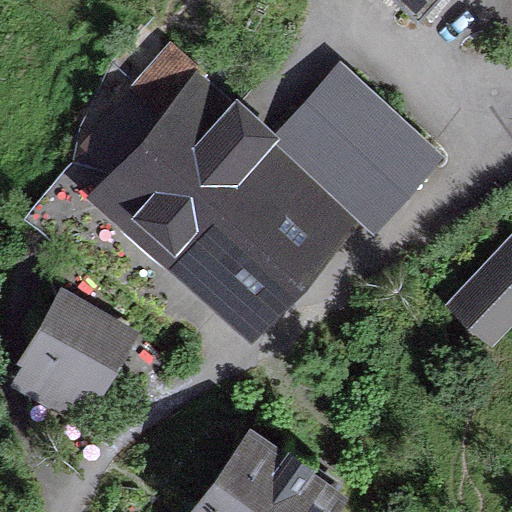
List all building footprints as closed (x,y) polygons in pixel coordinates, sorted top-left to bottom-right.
[(391,0),(416,24),(438,0),(391,0)] [(109,175),(87,199),(250,347),(361,225),(374,236),(446,157),(340,61),(273,134),(172,42),(77,146),(109,175)] [(511,327),(511,233),(445,308),(492,350),(511,327)] [(139,333),(63,291),(9,387),(86,429),(139,333)] [(339,511),(350,498),(251,428),(191,511),(339,511)]
